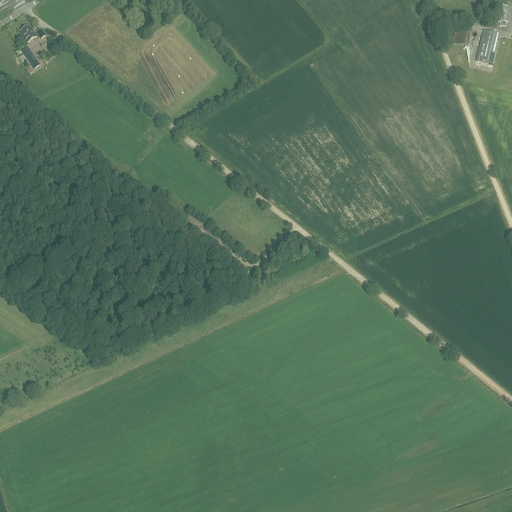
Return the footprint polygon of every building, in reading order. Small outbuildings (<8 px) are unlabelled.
[(507,7),(498,8),(498,23),(508,22),(507,7)] [(28,44),(37,38),(30,26),(20,32),(28,44)] [(37,32),(41,39),(46,36),(41,30),(37,32)] [(493,65),(500,35),(483,31),(476,62),(493,65)] [(34,70),(40,66),(27,46),(21,50),(34,70)] [(245,268),(230,256),(225,262),(240,274),(245,268)]
